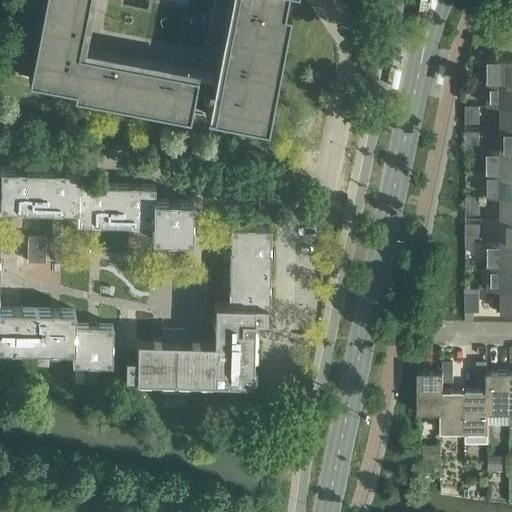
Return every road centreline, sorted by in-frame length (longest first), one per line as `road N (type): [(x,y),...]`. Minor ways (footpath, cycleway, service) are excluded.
road 1 (tertiary): [(326,511),(418,74)]
road 2 (residential): [(282,215),(152,172),(0,145)]
road 3 (residential): [(282,215),(320,207),(353,47),(322,0)]
road 4 (unknown): [(167,277),(157,312),(145,316),(28,294),(16,281),(18,236)]
road 5 (residential): [(271,414),(282,215)]
